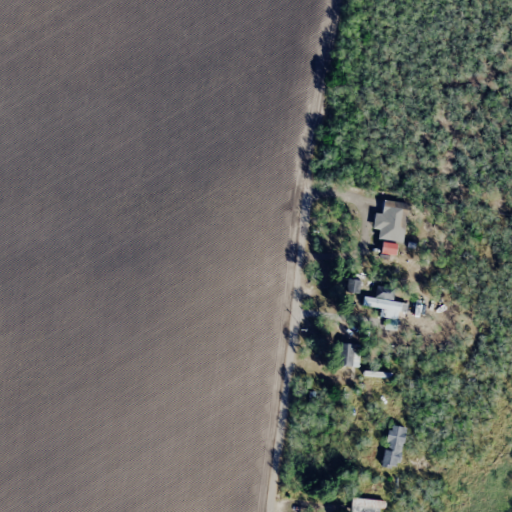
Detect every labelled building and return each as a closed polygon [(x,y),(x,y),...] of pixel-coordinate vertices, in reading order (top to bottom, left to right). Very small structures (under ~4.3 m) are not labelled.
[(389,235),(402,237),(408,205),(383,201),(380,218),(392,220),(389,235)] [(345,293),(357,295),(360,283),(348,281),(345,293)] [(406,305),(363,302),(363,309),(405,312),(406,305)] [(357,368),(357,346),(336,346),(336,368),(357,368)] [(396,469),(405,428),(387,425),(379,465),(396,469)] [(351,511),(381,511),(381,500),(351,500),(351,511)]
